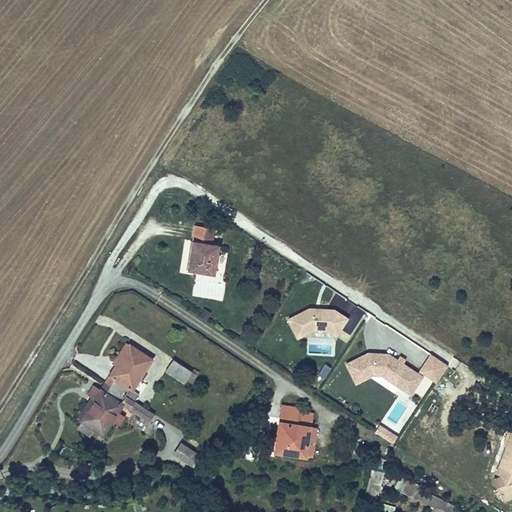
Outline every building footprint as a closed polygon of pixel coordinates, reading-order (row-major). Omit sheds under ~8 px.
[(196,226),(189,269),(214,273),(219,245),(212,244),(214,229),(196,226)] [(211,312),(204,308),(201,315),(208,318),(211,312)] [(309,308),(288,319),(297,337),(313,329),(327,330),(331,324),(340,329),(347,318),(334,309),(309,308)] [(340,329),(331,324),(327,330),(336,336),(340,329)] [(130,344),(117,365),(119,366),(132,345),(130,344)] [(115,378),(111,385),(135,400),(139,393),(133,389),(152,359),(132,345),(119,366),(117,365),(110,375),(115,378)] [(381,376),(398,387),(410,368),(403,363),(405,360),(399,356),(397,359),(388,354),(368,353),(346,363),(355,383),(371,375),(381,376)] [(436,382),(448,365),(430,353),(419,371),(436,382)] [(173,359),(166,371),(185,383),(192,371),(173,359)] [(331,368),(324,364),(317,374),(324,378),(331,368)] [(106,382),(101,389),(106,392),(111,385),(106,382)] [(97,401),(83,421),(103,434),(113,420),(119,423),(124,415),(118,411),(123,404),(150,421),(155,413),(135,400),(111,385),(106,392),(101,389),(95,399),(94,399),(97,401)] [(78,418),(83,421),(97,401),(94,399),(95,399),(92,397),(78,418)] [(299,408),(282,405),(279,422),(282,422),(280,440),(276,439),(275,451),(306,455),(307,446),(313,447),(316,428),(310,427),(297,424),(299,411),(299,408)] [(299,411),(297,424),(310,427),(312,413),(299,411)] [(399,435),(381,424),(377,430),(394,441),(399,435)] [(510,462),(505,475),(511,489),(503,493),(506,501),(511,498),(511,430),(511,431),(507,445),(509,446),(504,460),(510,462)] [(173,453),(190,464),(197,454),(180,442),(173,453)] [(372,456),(371,461),(386,465),(387,460),(372,456)] [(510,462),(504,460),(499,473),(505,475),(510,462)] [(383,473),(373,470),(366,492),(377,495),(383,473)] [(505,475),(496,480),(503,493),(511,489),(505,475)] [(457,506),(405,479),(400,488),(444,511),(453,511),(455,509),(457,506)] [(384,503),(382,510),(388,511),(393,511),(395,506),(384,503)]
